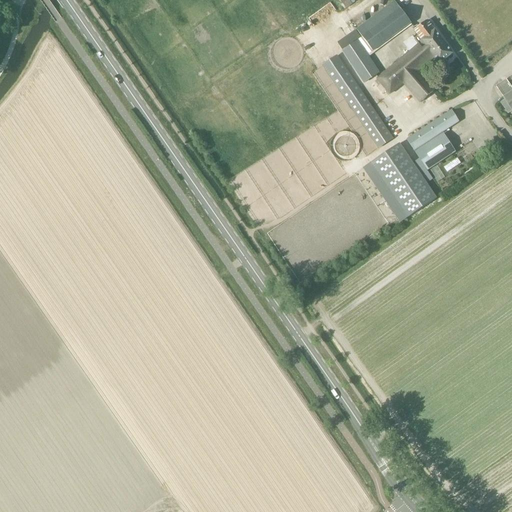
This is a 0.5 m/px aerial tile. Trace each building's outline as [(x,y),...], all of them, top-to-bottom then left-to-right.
[(364,83),(379,73),(367,56),(372,52),(411,24),(395,2),(356,29),(362,38),(342,52),(364,83)] [(453,53),(434,31),(432,28),(433,25),(431,23),(428,22),(427,21),(414,31),(422,42),(418,45),(412,37),(403,44),(410,52),(377,79),(390,95),(403,84),(419,103),(434,91),(418,71),(433,59),(435,61),(436,60),(440,64),(453,53)] [(322,66),(378,149),(393,139),(337,56),(322,66)] [(511,88),(507,81),(497,87),(504,98),(503,98),(504,99),(499,103),(508,117),(511,113),(511,88)] [(414,151),(459,122),(451,111),(407,140),(414,151)] [(427,171),(455,152),(443,134),(415,153),(427,171)] [(436,199),(416,168),(399,144),(363,169),(400,223),(436,199)]
